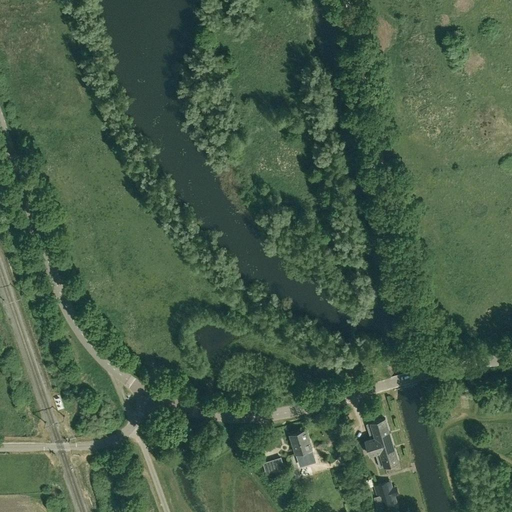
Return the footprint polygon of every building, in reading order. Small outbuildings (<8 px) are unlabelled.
[(384,466),(384,467),(400,462),(386,418),(368,424),(372,439),(366,441),(371,455),(376,453),(380,467),(384,466)] [(297,454),(306,451),(313,449),(307,429),(290,435),(297,454)] [(306,451),(297,454),(299,466),(307,464),(304,455),(306,454),(306,451)] [(310,467),(298,470),(299,471),(288,475),(290,483),(313,476),(310,467)] [(378,484),(384,503),(393,499),(387,481),(378,484)] [(393,495),(402,493),(400,485),(391,487),(393,495)]
